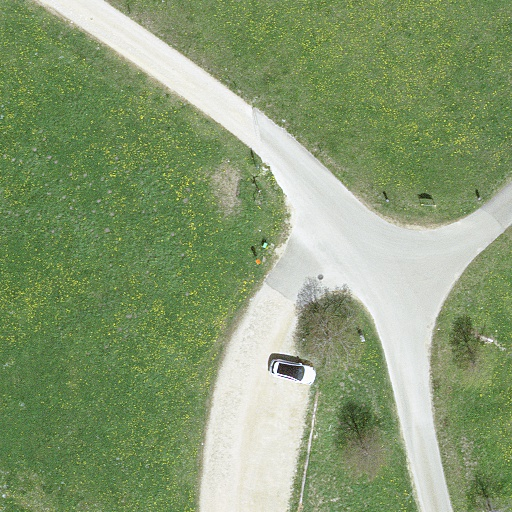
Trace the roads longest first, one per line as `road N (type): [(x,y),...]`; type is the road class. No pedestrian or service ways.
road 1 (unclassified): [(435,511),(411,399),(422,291),(445,259),(511,201)]
road 2 (track): [(49,0),(233,124),(317,200)]
road 3 (track): [(317,200),(246,340),(218,459),(216,511)]
road 4 (track): [(317,200),(422,291)]
